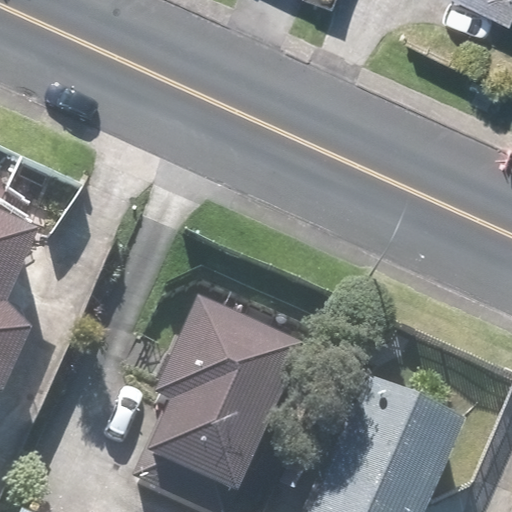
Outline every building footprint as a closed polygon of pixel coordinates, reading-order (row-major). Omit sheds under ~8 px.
[(511,0),(464,0),(511,20),(511,0)] [(0,408),(4,411),(42,323),(10,309),(42,236),(0,217),(0,408)] [(235,511),(306,346),(210,305),(133,485),(196,511),(235,511)] [(435,511),(475,426),(375,380),(314,511),(435,511)] [(165,511),(168,508),(56,458),(32,511),(165,511)]
